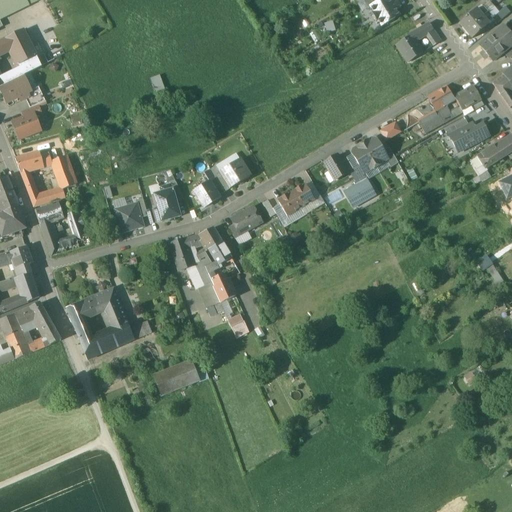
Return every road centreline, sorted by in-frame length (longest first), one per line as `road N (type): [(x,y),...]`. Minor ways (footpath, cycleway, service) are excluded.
road 1 (residential): [(45,269),(214,218),(471,66)]
road 2 (residential): [(45,269),(135,511)]
road 3 (residential): [(0,137),(45,269)]
